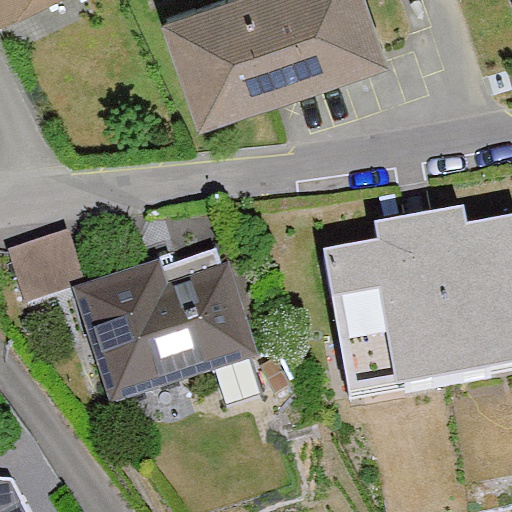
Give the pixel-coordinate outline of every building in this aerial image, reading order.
[(0,0),(0,15),(31,0),(0,0)] [(361,0),(216,0),(166,17),(198,112),(379,52),(361,0)] [(511,222),(316,247),(335,398),(511,375),(511,222)] [(63,233),(1,255),(24,317),(71,300),(86,295),(63,233)] [(86,295),(71,300),(106,415),(253,370),(217,254),(86,295)]
